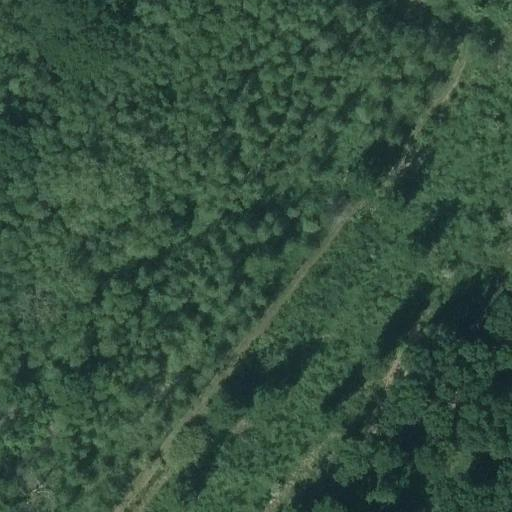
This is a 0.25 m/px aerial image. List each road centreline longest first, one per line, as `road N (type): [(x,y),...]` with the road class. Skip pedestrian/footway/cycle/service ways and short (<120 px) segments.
road 1 (track): [(420,0),(450,22),(464,59),(114,511)]
road 2 (track): [(511,96),(352,291),(340,325),(271,398),(227,511)]
